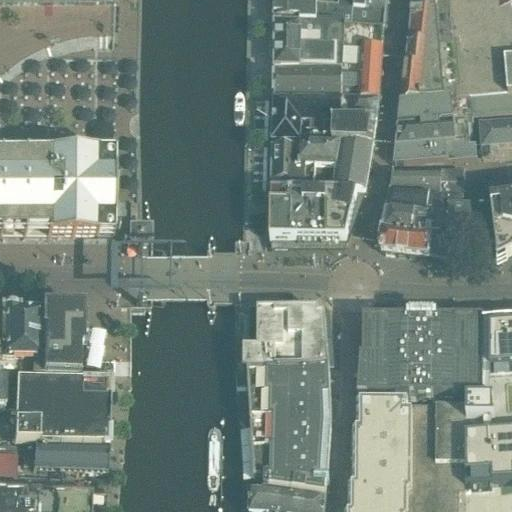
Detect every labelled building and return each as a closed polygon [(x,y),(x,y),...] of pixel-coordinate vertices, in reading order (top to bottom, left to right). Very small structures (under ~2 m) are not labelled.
[(0,0),(0,18),(113,23),(114,0),(0,0)] [(337,30),(339,30),(385,35),(387,0),(274,0),(274,2),(274,10),(274,25),(275,25),(275,29),(276,29),(322,30),(337,30)] [(411,19),(409,50),(511,40),(511,0),(412,0),(412,19),(411,19)] [(275,29),(274,29),(274,40),(274,48),(274,75),(342,74),(344,31),(337,31),(337,30),(322,30),(276,29),(275,29)] [(344,31),(342,74),(342,106),(344,106),(379,107),(382,79),(383,60),(385,35),(351,32),(351,31),(344,31)] [(404,79),(401,112),(511,101),(511,40),(409,50),(407,50),(406,80),(404,79)] [(342,74),(274,75),(274,106),(312,106),(342,106),(342,74)] [(511,101),(401,112),(398,137),(462,131),(466,131),(466,124),(511,119),(511,101)] [(273,132),(272,148),(273,148),(290,148),(289,154),(295,154),(295,148),(312,148),(312,137),(311,137),(311,134),(323,134),(323,130),(344,129),(344,106),(342,106),(312,106),(274,106),(274,107),(274,121),(273,132)] [(379,107),(344,106),(344,129),(376,127),(379,107)] [(323,134),(311,134),(311,137),(312,137),(312,148),(314,151),(314,152),(373,150),(376,127),(344,129),(323,130),(323,134)] [(511,127),(480,129),(482,164),(497,163),(497,151),(511,150),(511,127)] [(398,137),(396,153),(464,148),(462,131),(398,137)] [(464,148),(396,153),(395,171),(477,165),(475,147),(464,148)] [(314,152),(306,153),(306,158),(300,158),(299,172),(316,173),(316,200),(335,201),(335,199),(366,198),(373,150),(314,152)] [(271,189),(271,198),(316,200),(316,173),(299,172),(300,158),(306,158),(306,153),(300,154),(295,154),(289,154),(272,154),(272,155),(271,187),(271,188),(271,189)] [(0,245),(111,246),(112,164),(0,163),(0,245)] [(393,178),(390,197),(463,203),(463,177),(394,178),(393,178)] [(488,182),(490,197),(508,195),(506,180),(488,182)] [(479,203),(489,202),(489,197),(490,197),(488,182),(476,183),(477,193),(479,199),(479,203)] [(489,202),(496,257),(497,273),(507,268),(507,266),(511,263),(511,194),(508,195),(490,197),(489,197),(489,202)] [(390,197),(387,211),(446,218),(446,207),(462,209),(463,203),(390,197)] [(272,200),(272,210),(293,210),(293,248),(346,248),(364,200),(365,200),(366,198),(335,199),(335,201),(316,200),(271,198),(271,199),(271,200),(272,200)] [(476,253),(496,257),(489,202),(479,203),(470,204),(471,210),(470,210),(472,225),(476,225),(477,241),(473,241),(474,253),(476,253)] [(442,242),(473,241),(477,241),(476,225),(472,225),(470,210),(462,211),(462,209),(446,207),(446,218),(387,211),(387,213),(382,236),(427,242),(442,242)] [(293,210),(272,210),(272,212),(271,212),(270,248),(293,248),(293,210)] [(150,231),(129,231),(129,243),(137,244),(137,247),(149,247),(150,231)] [(430,264),(439,265),(442,242),(427,242),(382,236),(382,237),(379,252),(383,259),(430,265),(430,264)] [(460,255),(474,253),(473,241),(442,242),(439,265),(447,266),(460,255)] [(0,316),(0,381),(13,382),(40,384),(41,317),(41,316),(13,316),(12,315),(12,314),(11,314),(5,314),(4,314),(3,315),(3,316),(0,316)] [(80,315),(41,315),(41,316),(41,317),(40,384),(78,385),(78,368),(78,355),(80,355),(80,352),(80,318),(80,315)] [(245,355),(244,355),(244,378),(329,373),(327,342),(325,323),(319,317),(305,317),(254,317),(254,351),(245,351),(245,355)] [(360,375),(358,402),(366,402),(381,402),(482,403),(483,341),(483,339),(483,331),(483,327),(478,327),(478,324),(475,324),(475,327),(456,326),(456,324),(453,324),(453,326),(435,326),(435,324),(431,324),(431,326),(413,326),(413,324),(409,324),(409,326),(391,326),(391,324),(388,324),(388,326),(369,326),(369,324),(366,324),(366,326),(364,326),(364,338),(363,355),(363,362),(360,362),(360,375)] [(467,412),(466,412),(465,492),(471,492),(492,491),(511,489),(511,328),(511,329),(511,328),(509,329),(496,329),(494,330),(485,331),(484,331),(483,331),(483,339),(483,341),(482,403),(482,408),(467,408),(467,412)] [(40,384),(13,382),(11,451),(21,452),(102,456),(104,388),(112,388),(113,369),(78,368),(78,385),(40,384)] [(329,373),(244,378),(244,379),(248,378),(248,383),(250,382),(253,425),(250,425),(251,429),(252,429),(252,434),(251,434),(251,438),(254,438),(257,483),(265,483),(264,494),(267,494),(267,497),(325,504),(326,496),(328,487),(328,485),(328,481),(331,436),(331,432),(331,429),(331,425),(330,380),(329,376),(329,373)] [(349,511),(458,511),(459,498),(465,498),(465,492),(466,412),(368,411),(358,411),(358,413),(357,439),(354,439),(354,441),(354,454),(354,462),(354,467),(354,469),(354,473),(353,493),(353,495),(350,495),(350,497),(349,511)] [(102,456),(21,452),(21,461),(22,461),(22,470),(31,471),(31,475),(106,479),(107,456),(102,456)] [(0,494),(12,495),(12,460),(0,460),(0,494)] [(24,496),(44,496),(45,483),(25,482),(24,496)] [(58,486),(45,485),(45,495),(57,496),(58,486)] [(59,496),(71,496),(71,486),(59,486),(59,496)] [(0,511),(90,511),(91,498),(44,496),(24,496),(12,495),(0,494),(0,511)] [(267,497),(249,496),(249,511),(320,511),(322,505),(325,505),(325,504),(267,497)]
